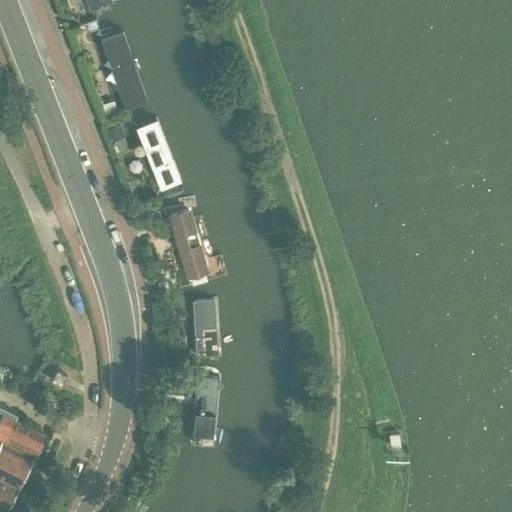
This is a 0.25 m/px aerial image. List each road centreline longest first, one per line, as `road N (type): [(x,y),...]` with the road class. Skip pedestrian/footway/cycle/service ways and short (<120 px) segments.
road 1 (track): [(317,511),(337,440),(329,284),(230,0)]
road 2 (residential): [(113,446),(123,399),(118,300),(5,0)]
road 3 (residential): [(87,435),(90,368),(57,254)]
